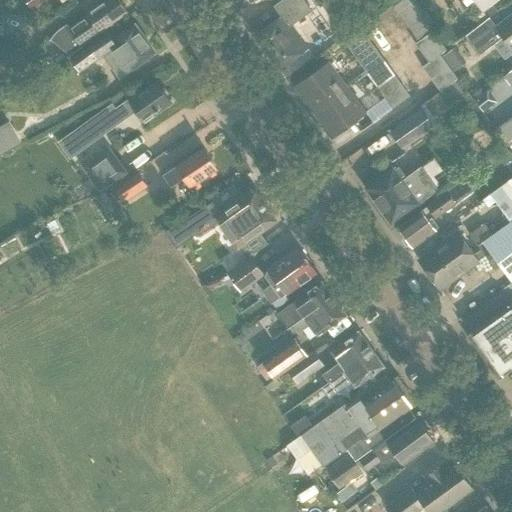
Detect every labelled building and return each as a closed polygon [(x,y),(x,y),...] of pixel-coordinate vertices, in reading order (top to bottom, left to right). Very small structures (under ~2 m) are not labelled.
[(118,0),(105,0),(87,14),(88,15),(70,27),(67,23),(64,25),(61,28),(58,31),(55,34),(54,36),(64,47),(67,45),(73,53),(102,33),(100,31),(127,12),(118,0)] [(229,0),(238,12),(254,0),(256,2),(258,0),(229,0)] [(254,35),(279,70),(308,49),(290,25),(312,9),(304,0),(281,0),(276,4),(283,14),(254,35)] [(399,14),(417,0),(399,0),(392,5),(399,14)] [(399,14),(405,23),(424,9),(417,0),(399,14)] [(425,0),(433,10),(446,0),(425,0)] [(461,0),(474,16),(494,0),(461,0)] [(405,23),(412,32),(430,18),(424,9),(405,23)] [(489,18),(468,34),(474,42),(480,51),(493,41),(501,35),(511,50),(511,13),(495,26),(489,18)] [(437,27),(430,18),(412,32),(418,40),(432,31),(437,27)] [(156,52),(135,24),(113,40),(108,34),(73,59),(80,70),(102,54),(119,79),(156,52)] [(342,37),(350,49),(367,37),(359,25),(342,37)] [(432,31),(418,40),(415,43),(422,52),(439,40),(432,31)] [(350,49),(357,59),(374,46),(367,37),(350,49)] [(428,62),(439,54),(446,49),(439,40),(422,52),(428,62)] [(357,59),(368,73),(384,60),(374,46),(357,59)] [(439,54),(428,62),(422,66),(430,78),(447,65),(439,54)] [(395,75),(384,60),(368,73),(378,87),(395,75)] [(329,62),(294,87),(312,113),(347,87),(329,62)] [(456,76),(447,65),(430,78),(439,89),(456,76)] [(403,86),(395,75),(378,87),(386,98),(403,86)] [(111,105),(59,142),(71,158),(135,113),(145,127),(154,120),(153,118),(171,106),(155,83),(129,102),(128,101),(115,110),(111,105)] [(410,95),(403,86),(386,98),(393,108),(410,95)] [(347,87),(312,113),(331,138),(366,113),(347,87)] [(483,113),(497,102),(488,90),(474,101),(483,113)] [(392,131),(403,147),(435,124),(424,108),(392,131)] [(509,140),(511,138),(511,117),(499,127),(509,140)] [(0,153),(19,141),(6,121),(0,124),(0,153)] [(108,148),(83,166),(100,190),(125,172),(108,148)] [(218,169),(204,148),(175,166),(176,167),(163,176),(171,187),(184,179),(189,187),(218,169)] [(511,156),(506,148),(497,155),(504,165),(511,159),(511,156)] [(393,167),(365,187),(391,224),(419,204),(418,202),(437,188),(421,165),(402,180),(393,167)] [(124,202),(147,187),(138,174),(116,189),(124,202)] [(511,177),(490,194),(510,221),(478,245),(481,249),(474,255),(458,233),(423,260),(443,287),(485,255),(496,269),(500,266),(511,281),(511,280),(511,177)] [(254,188),(221,212),(244,245),(251,255),(268,243),(261,233),(277,221),(254,188)] [(403,233),(402,238),(407,244),(412,245),(413,247),(436,230),(425,215),(431,211),(436,218),(456,204),(447,192),(398,227),(403,233)] [(192,235),(215,219),(206,206),(183,222),(192,235)] [(270,273),(268,280),(281,297),(280,298),(281,298),(316,273),(297,247),(267,269),(270,273)] [(241,290),(265,273),(252,255),(228,272),(241,290)] [(289,329),(298,322),(333,296),(322,281),(277,312),(289,329)] [(333,296),(298,322),(289,329),(292,334),(297,330),(297,331),(302,328),(303,329),(307,327),(304,323),(308,320),(318,335),(346,315),(333,296)] [(511,302),(470,333),(502,377),(511,369),(511,302)] [(322,374),(328,382),(345,370),(344,369),(371,349),(358,332),(331,351),(339,362),(322,374)] [(275,378),(307,354),(294,337),(262,360),(275,378)] [(344,369),(345,370),(328,382),(322,386),(327,394),(350,377),(356,386),(384,367),(371,349),(344,369)] [(410,408),(413,406),(394,380),(391,382),(386,376),(302,437),(323,466),(348,449),(356,460),(416,417),(410,408)] [(417,418),(386,442),(359,461),(367,471),(380,461),(393,458),(396,455),(403,465),(434,441),(431,438),(433,435),(429,430),(426,430),(417,418)] [(363,474),(348,452),(325,468),(340,490),(363,474)] [(439,511),(472,489),(454,464),(443,472),(439,468),(429,475),(433,480),(415,492),(412,488),(387,506),(391,511),(417,511),(425,507),(428,511),(439,511)]
